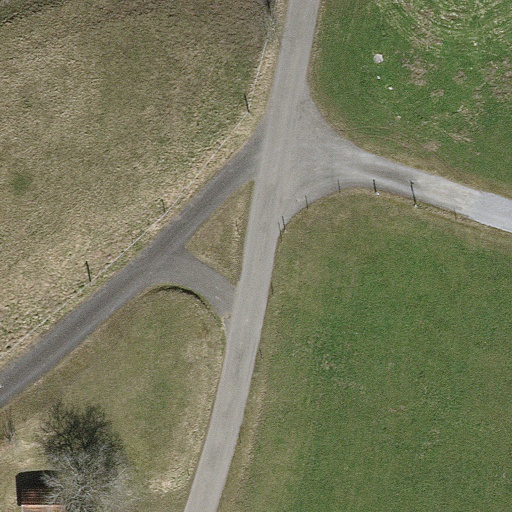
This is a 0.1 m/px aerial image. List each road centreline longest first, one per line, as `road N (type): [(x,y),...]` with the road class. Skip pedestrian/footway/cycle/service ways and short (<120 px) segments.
road 1 (unclassified): [(202,511),(243,356),(307,0)]
road 2 (track): [(0,386),(131,281),(244,163),(281,156)]
road 3 (track): [(511,220),(374,174),(281,156)]
road 4 (track): [(131,281),(185,272),(229,308),(243,356)]
